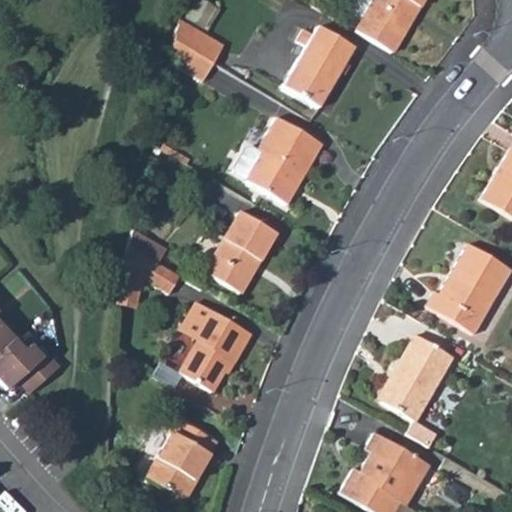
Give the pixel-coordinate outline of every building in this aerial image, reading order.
[(205,0),(193,0),(185,16),(207,28),(218,7),(205,0)] [(352,0),(346,11),(360,19),(370,0),(352,0)] [(397,40),(393,39),(412,5),(416,7),(420,0),(370,0),(360,19),(353,31),(391,53),(397,40)] [(412,5),(393,39),(397,40),(416,7),(412,5)] [(174,18),(169,42),(209,64),(220,45),(174,18)] [(315,27),(280,88),(316,108),(351,48),(315,27)] [(169,42),(164,64),(198,83),(209,64),(169,42)] [(318,146),(272,119),(261,138),(265,140),(256,155),(252,153),(246,149),(240,150),(229,169),(230,175),(241,181),(241,182),(278,204),(289,187),(293,189),(318,146)] [(265,140),(261,138),(252,153),(256,155),(265,140)] [(511,142),(477,201),(481,204),(511,222),(511,142)] [(289,187),(278,204),(283,207),(293,189),(289,187)] [(201,274),(233,293),(252,261),(256,264),(272,236),(236,215),(201,274)] [(142,240),(127,232),(124,248),(134,254),(142,240)] [(134,254),(153,264),(161,251),(142,240),(134,254)] [(430,294),(422,308),(468,336),(485,308),(506,271),(464,247),(435,297),(430,294)] [(124,248),(114,291),(135,295),(138,280),(165,296),(175,277),(153,264),(134,254),(124,248)] [(252,261),(233,293),(237,296),(256,264),(252,261)] [(131,310),(135,295),(114,291),(111,306),(131,310)] [(193,304),(176,333),(193,345),(175,376),(208,394),(227,363),(230,365),(246,336),(193,304)] [(0,388),(3,392),(14,382),(19,378),(31,391),(56,370),(43,355),(37,360),(27,349),(20,355),(0,333),(0,388)] [(391,379),(377,404),(410,424),(448,359),(412,338),(389,376),(389,377),(391,379)] [(19,378),(14,382),(26,395),(31,391),(19,378)] [(176,423),(143,478),(179,500),(212,443),(176,423)] [(349,471),(336,494),(365,511),(392,511),(397,505),(404,508),(427,467),(371,434),(360,452),(366,456),(356,474),(349,471)]
